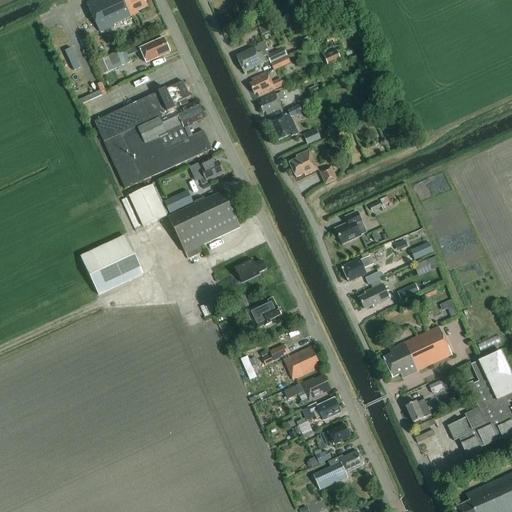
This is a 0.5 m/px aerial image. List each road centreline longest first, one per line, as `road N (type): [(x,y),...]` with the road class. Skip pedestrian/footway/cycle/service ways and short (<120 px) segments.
road 1 (tertiary): [(401,511),(159,0)]
road 2 (residential): [(443,511),(201,0)]
